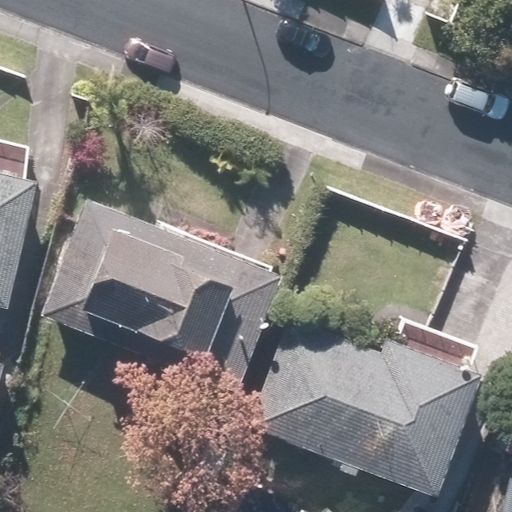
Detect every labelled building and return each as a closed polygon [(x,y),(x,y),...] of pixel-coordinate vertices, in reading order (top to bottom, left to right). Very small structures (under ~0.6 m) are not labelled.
[(0,296),(8,299),(38,172),(0,163),(0,296)] [(86,189),(41,307),(239,382),(284,264),(86,189)] [(286,310),(248,415),(433,481),(478,356),(382,322),(375,341),(286,310)] [(511,511),(511,467),(499,511),(511,511)] [(337,511),(240,472),(223,511),(337,511)]
